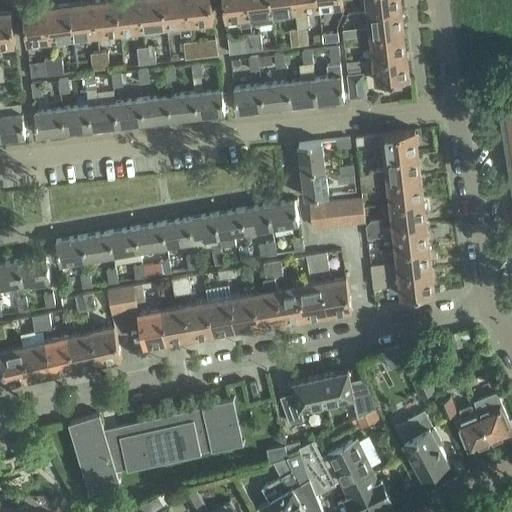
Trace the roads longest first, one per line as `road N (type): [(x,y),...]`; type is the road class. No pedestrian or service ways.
road 1 (residential): [(0,418),(488,305)]
road 2 (residential): [(0,164),(455,108)]
road 3 (residential): [(488,305),(455,108)]
